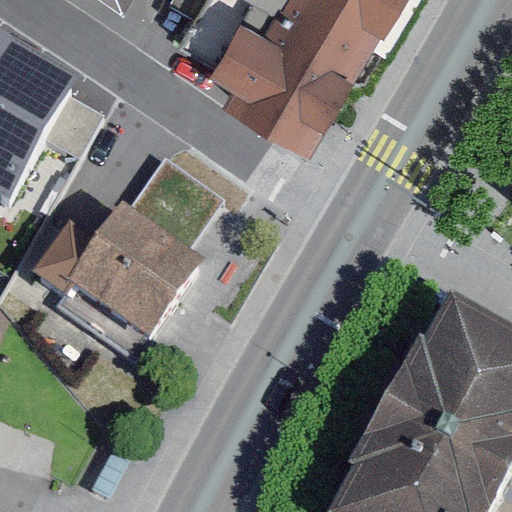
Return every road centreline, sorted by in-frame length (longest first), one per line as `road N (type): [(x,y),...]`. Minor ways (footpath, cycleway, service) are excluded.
road 1 (residential): [(18,0),(257,165),(360,217)]
road 2 (primary): [(360,217),(197,511)]
road 3 (primary): [(480,0),(360,217)]
road 4 (residential): [(360,217),(511,304)]
